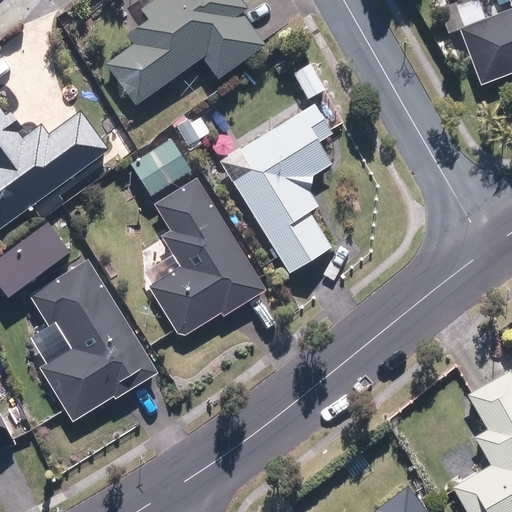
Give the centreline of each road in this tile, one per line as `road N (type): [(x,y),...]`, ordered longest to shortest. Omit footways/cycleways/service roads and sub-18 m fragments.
road 1 (tertiary): [(164,495),(483,253)]
road 2 (residential): [(483,253),(342,0)]
